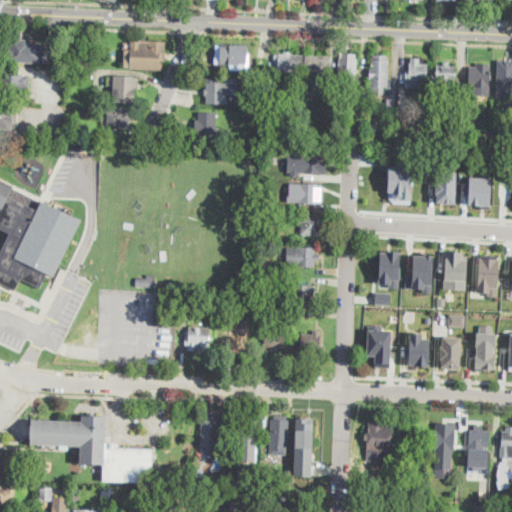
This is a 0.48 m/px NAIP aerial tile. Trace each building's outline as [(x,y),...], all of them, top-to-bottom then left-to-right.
[(41,42),(41,49),(53,49),(53,62),(40,62),(40,63),(2,62),(3,45),(9,46),(10,31),(22,31),(22,39),(31,40),(31,42),(41,42)] [(166,41),(166,60),(162,60),(162,69),(129,69),(129,67),(124,67),(125,49),(130,49),(130,40),(166,41)] [(247,46),(246,66),(215,64),(216,44),(247,46)] [(81,53),(76,64),(66,59),(70,49),(81,53)] [(291,52),(290,54),(303,55),(302,74),(288,73),(288,78),(281,77),(281,73),(277,72),(277,65),(274,65),(275,54),(278,54),(278,53),(284,54),(284,51),(291,52)] [(356,54),(355,86),(339,85),(339,77),(337,77),(337,66),(339,66),(340,53),(356,54)] [(388,54),(387,87),(385,87),(384,94),(371,93),(372,87),(370,87),(370,79),(369,79),(370,68),(371,68),(372,59),(373,59),(373,54),(388,54)] [(331,86),(324,86),(323,88),(308,87),(309,66),(305,65),(306,56),(332,57),(331,86)] [(427,64),(426,88),(410,87),(410,90),(406,89),(407,71),(409,71),(409,58),(419,58),(419,63),(427,64)] [(511,60),(511,93),(505,93),(505,97),(496,97),(498,60),(511,60)] [(456,67),(455,80),(453,80),(453,88),(444,88),(444,92),(431,91),(432,74),(436,74),(436,66),(456,67)] [(490,67),(489,96),(473,95),(473,87),(469,87),(469,66),(490,67)] [(28,95),(0,93),(0,73),(29,75),(28,95)] [(138,88),(135,88),(134,103),(112,102),(114,76),(139,77),(138,88)] [(228,92),(228,104),(207,103),(207,77),(216,77),(216,82),(223,82),(223,92),(228,92)] [(395,99),(394,112),(386,111),(387,98),(395,99)] [(473,102),(472,117),(463,117),(464,101),(473,102)] [(457,102),(457,115),(446,114),(446,105),(451,105),(451,102),(457,102)] [(0,105),(17,106),(16,129),(0,128),(0,105)] [(128,119),(126,119),(125,129),(107,128),(108,108),(129,109),(128,119)] [(215,112),(215,127),(217,127),(217,132),(216,132),(216,140),(198,140),(198,132),(195,132),(195,120),(199,120),(198,112),(215,112)] [(324,154),(324,158),(328,158),(327,169),(323,169),(323,173),(303,172),(303,161),(300,161),(300,154),(304,154),(304,153),(324,154)] [(389,164),(412,165),(411,199),(399,199),(399,197),(396,197),(394,194),(394,191),(388,191),(389,164)] [(437,201),(455,202),(456,170),(435,170),(435,193),(437,193),(437,201)] [(469,176),(491,177),(490,208),(481,208),(481,204),(467,203),(469,176)] [(0,179),(82,221),(54,277),(47,273),(40,288),(21,279),(15,291),(0,283),(0,253),(10,233),(0,228),(0,179)] [(322,185),(321,192),(317,192),(316,204),(298,203),(299,191),(296,191),(296,184),(300,185),(300,183),(322,185)] [(324,224),(319,224),(319,236),(300,235),(301,223),(297,223),(297,215),(325,217),(324,224)] [(268,234),(267,242),(259,241),(259,233),(268,234)] [(319,260),(316,260),(315,266),(286,265),(287,247),(316,248),(315,253),(320,253),(319,260)] [(401,250),(401,253),(400,253),(400,266),(401,266),(401,279),(399,279),(399,287),(389,287),(390,282),(379,282),(380,251),(386,251),(386,250),(401,250)] [(468,255),(466,289),(445,288),(447,250),(463,251),(463,255),(468,255)] [(432,254),(432,255),(433,255),(432,292),(423,292),(423,287),(406,287),(406,271),(413,271),(414,255),(426,255),(426,253),(432,254)] [(264,254),(263,263),(256,263),(257,254),(264,254)] [(499,255),(497,295),(488,295),(488,291),(478,291),(480,254),(499,255)] [(156,273),(156,286),(137,285),(137,276),(147,276),(147,273),(156,273)] [(315,285),(314,302),(290,301),(284,286),(284,283),(315,285)] [(270,299),(262,302),(260,294),(268,291),(270,299)] [(391,292),(391,304),(376,303),(376,291),(391,292)] [(466,314),(466,325),(449,324),(450,313),(466,314)] [(250,320),(248,349),(230,348),(231,331),(242,331),(243,320),(250,320)] [(493,325),(493,332),(496,332),(496,346),(494,346),(494,355),(495,355),(495,368),(482,367),(482,366),(476,366),(476,354),(477,354),(478,344),(476,344),(476,332),(480,332),(480,325),(493,325)] [(210,327),(209,351),(185,350),(186,330),(189,330),(189,326),(210,327)] [(284,333),(283,350),(279,350),(278,354),(271,354),(271,350),(264,350),(266,328),(273,328),(273,333),(284,333)] [(368,328),(391,329),(390,362),(375,362),(375,354),(367,354),(368,328)] [(320,330),(320,346),(325,346),(325,353),(301,352),(302,334),(313,334),(313,330),(320,330)] [(430,337),(429,366),(415,366),(415,364),(409,364),(410,332),(423,332),(423,337),(430,337)] [(461,337),(460,368),(444,367),(444,366),(442,366),(442,358),(440,358),(441,345),(442,345),(442,336),(461,337)] [(257,414),(257,418),(258,418),(257,449),(254,449),(254,453),(241,452),(242,418),(244,418),(245,413),(257,414)] [(219,416),(217,447),(215,447),(214,451),(201,451),(203,415),(219,416)] [(106,417),(105,447),(152,449),(151,482),(104,480),(104,465),(80,464),(81,446),(31,444),(32,420),(82,422),(82,416),(106,417)] [(296,417),(293,475),(311,475),(314,417),(296,417)] [(289,420),(286,455),(270,454),(272,418),(289,420)] [(391,458),(377,457),(377,461),(366,460),(369,419),(393,421),(391,458)] [(436,422),(434,476),(444,477),(445,468),(452,468),(453,422),(436,422)] [(418,428),(418,443),(401,443),(401,428),(408,428),(408,425),(412,425),(412,428),(418,428)] [(511,426),(511,456),(509,456),(509,458),(501,458),(502,431),(506,431),(506,426),(511,426)] [(469,428),(467,471),(487,472),(489,429),(469,428)] [(499,488),(510,487),(509,457),(498,457),(499,488)] [(288,489),(278,488),(279,475),(289,476),(288,489)] [(258,487),(248,487),(247,477),(257,477),(258,487)] [(0,485),(11,486),(11,502),(0,501),(0,485)] [(121,487),(120,499),(102,499),(102,486),(121,487)] [(41,499),(41,488),(53,488),(53,499),(41,499)] [(500,489),(499,502),(492,502),(492,489),(500,489)] [(52,511),(54,495),(67,496),(66,511),(52,511)] [(279,496),(279,504),(263,503),(264,495),(279,496)] [(239,499),(238,511),(225,510),(226,498),(239,499)] [(389,503),(388,511),(380,511),(381,502),(389,503)] [(474,511),(486,511),(487,504),(474,503),(474,511)]
